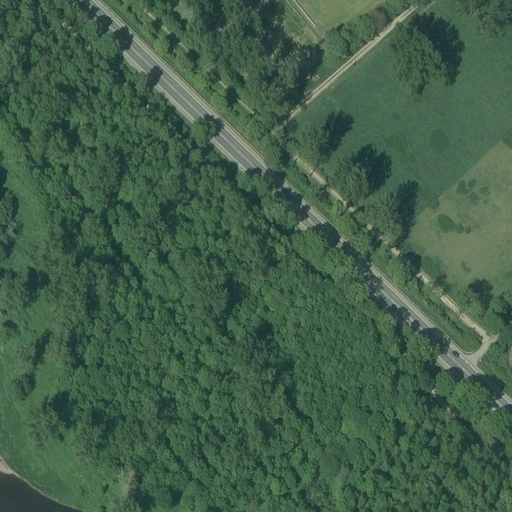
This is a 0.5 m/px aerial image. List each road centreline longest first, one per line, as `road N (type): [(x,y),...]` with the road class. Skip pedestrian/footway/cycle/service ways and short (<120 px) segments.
road 1 (track): [(426,392),(309,272),(270,219),(35,0)]
road 2 (secondary): [(462,369),(81,0)]
road 3 (track): [(132,0),(489,342)]
road 4 (track): [(425,0),(270,131)]
road 5 (track): [(511,482),(426,392)]
